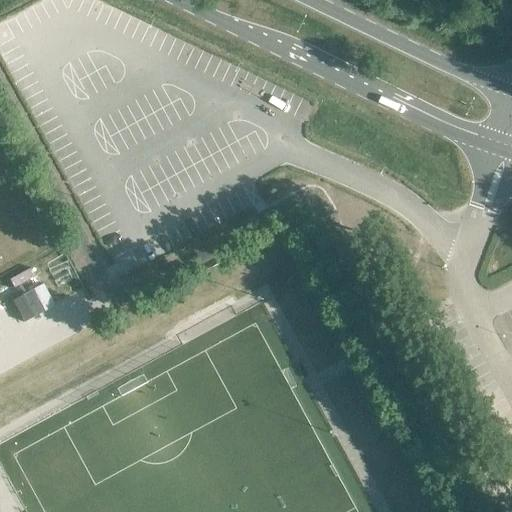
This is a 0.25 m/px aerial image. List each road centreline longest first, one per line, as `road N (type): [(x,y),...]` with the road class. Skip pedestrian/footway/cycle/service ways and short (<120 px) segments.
road 1 (secondary): [(176,0),(507,148)]
road 2 (secondary): [(511,92),(310,0)]
